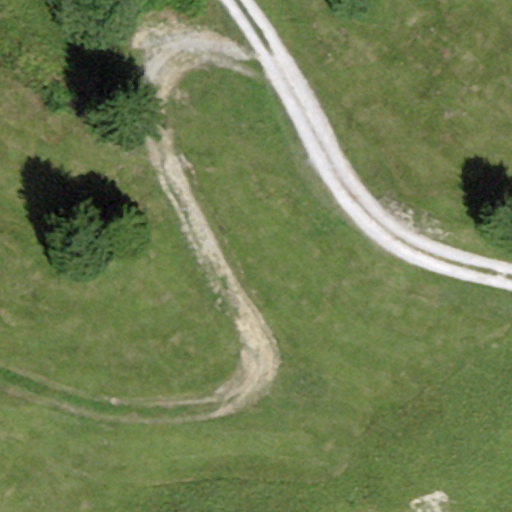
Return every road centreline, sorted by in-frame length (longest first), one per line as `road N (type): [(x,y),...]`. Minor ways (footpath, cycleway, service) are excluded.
road 1 (track): [(286,63),(212,51),(179,57),(160,74),(155,102),(164,151),(263,342),(263,379),(249,395),(214,406),(121,411),(0,375)]
road 2 (track): [(511,269),(466,261),(384,223),(325,141),(248,0)]
